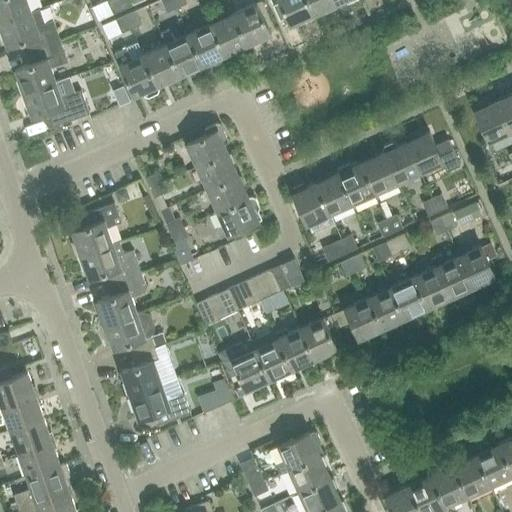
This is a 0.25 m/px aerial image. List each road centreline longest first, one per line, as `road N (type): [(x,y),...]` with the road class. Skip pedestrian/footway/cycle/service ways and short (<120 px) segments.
road 1 (residential): [(214,280),(293,241),(238,106),(226,103),(12,198)]
road 2 (residential): [(375,511),(338,416),(317,405),(117,497)]
road 3 (residential): [(117,497),(37,271)]
